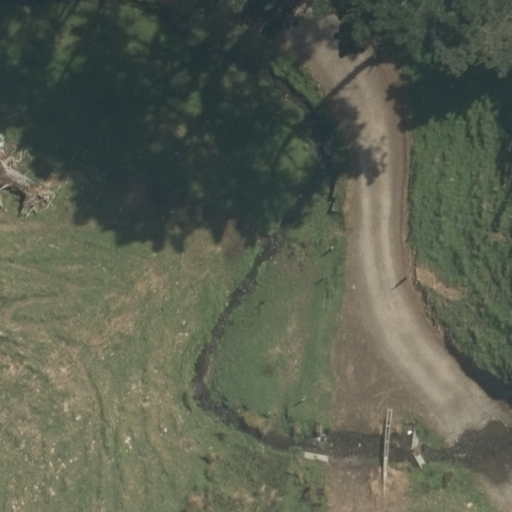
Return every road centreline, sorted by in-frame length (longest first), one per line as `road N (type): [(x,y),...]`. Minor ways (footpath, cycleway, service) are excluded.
road 1 (track): [(511,452),(448,392),(403,329),(386,272),(365,103),(342,46),(286,0)]
road 2 (track): [(348,511),(386,272)]
